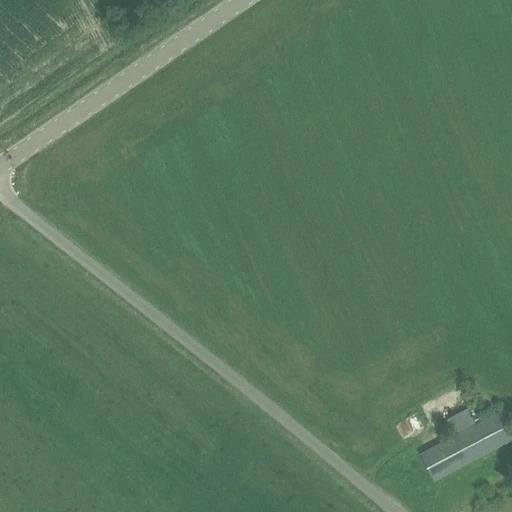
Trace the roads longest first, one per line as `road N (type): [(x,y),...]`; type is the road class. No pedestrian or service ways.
road 1 (unclassified): [(395,511),(0,196)]
road 2 (tertiary): [(0,166),(243,0)]
